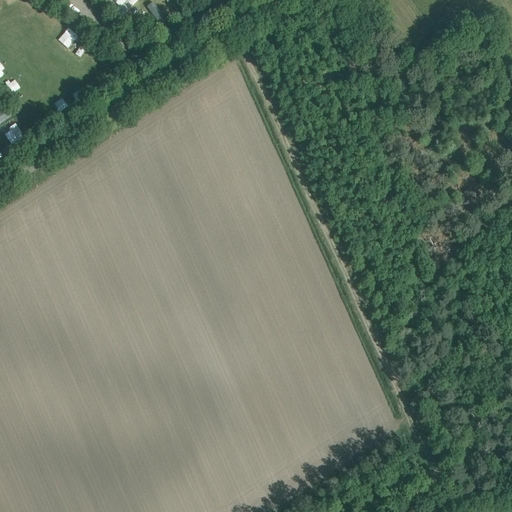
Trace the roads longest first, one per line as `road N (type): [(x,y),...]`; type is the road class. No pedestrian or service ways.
road 1 (track): [(410,511),(434,469),(233,34)]
road 2 (unclassified): [(0,187),(284,0)]
